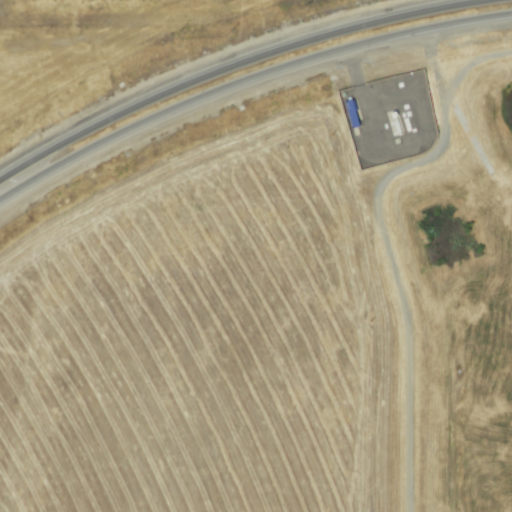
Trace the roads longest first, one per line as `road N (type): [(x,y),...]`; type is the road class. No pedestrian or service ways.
road 1 (tertiary): [(0,196),(54,159),(196,90),(346,42),(511,7)]
road 2 (tertiary): [(426,0),(390,4),(193,67),(0,162)]
